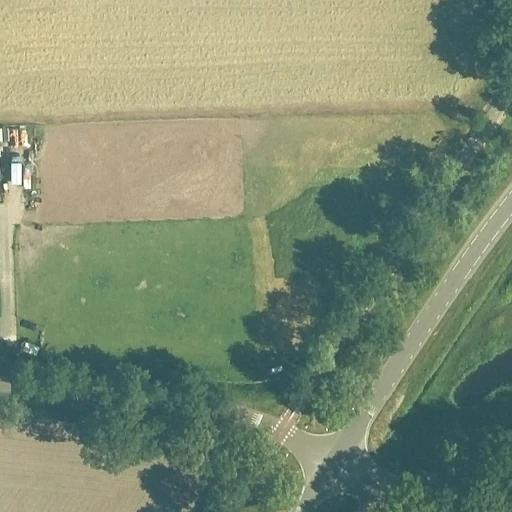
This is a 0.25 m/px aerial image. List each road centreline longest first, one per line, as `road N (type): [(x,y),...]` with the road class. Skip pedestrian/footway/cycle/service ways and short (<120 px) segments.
road 1 (unclassified): [(335,460),(283,427),(239,414),(0,382)]
road 2 (tertiary): [(335,460),(511,204)]
road 3 (unclassified): [(384,484),(511,463)]
